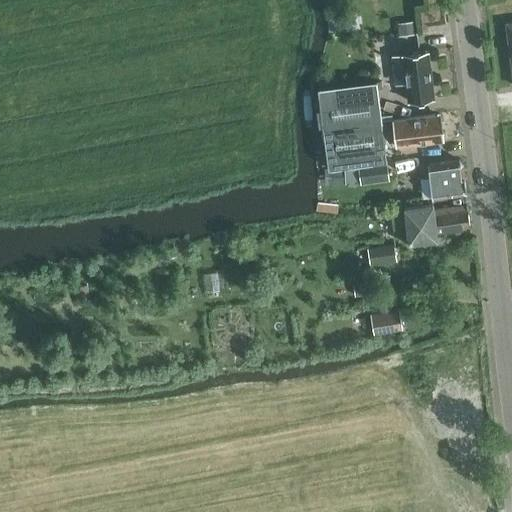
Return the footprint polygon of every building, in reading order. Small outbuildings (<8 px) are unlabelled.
[(395,83),(406,82),(408,100),(434,97),(428,49),(391,54),(395,83)] [(329,167),(363,163),(387,160),(376,80),(318,88),(329,167)] [(393,120),(396,145),(444,139),(440,113),(393,120)] [(429,163),(433,197),(467,193),(463,162),(460,159),(429,163)] [(387,160),(363,163),(365,182),(389,179),(387,160)] [(433,197),(434,207),(452,205),(451,195),(433,197)] [(405,207),(408,233),(409,242),(439,238),(438,230),(470,226),(467,205),(434,209),(433,203),(405,207)] [(367,250),(370,265),(398,260),(396,245),(367,250)] [(353,277),(354,287),(372,285),(371,275),(353,277)] [(403,328),(399,309),(371,314),(374,332),(403,328)]
